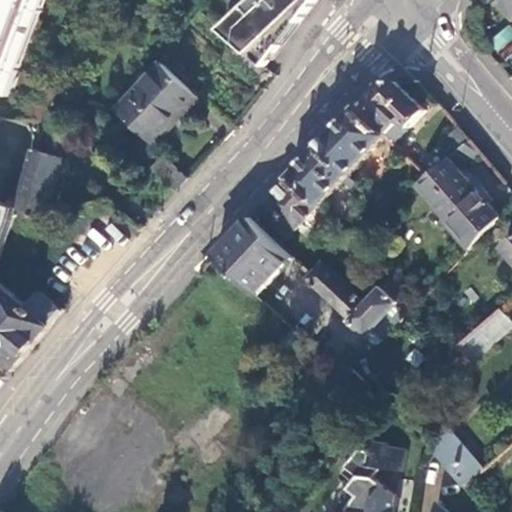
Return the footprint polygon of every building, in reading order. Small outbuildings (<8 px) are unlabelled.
[(47,0),(0,0),(0,95),(10,97),(47,0)] [(283,48),(276,41),(297,22),(301,26),(321,1),(320,0),(258,0),(224,32),(265,69),(283,48)] [(511,0),(495,0),(511,18),(511,0)] [(511,28),(493,45),(504,57),(497,63),(510,79),(511,76),(511,28)] [(229,59),(256,83),(265,74),(238,49),(229,59)] [(120,112),(156,146),(201,99),(165,65),(120,112)] [(383,83),(357,109),(387,138),(390,141),(405,126),(409,130),(426,113),(396,83),(383,83)] [(61,96),(38,86),(22,122),(49,125),(61,96)] [(387,138),(357,109),(291,178),(321,207),(387,138)] [(461,129),(449,138),(439,147),(451,160),(472,142),(461,129)] [(445,222),(469,253),(500,220),(461,172),(483,154),(472,142),(451,160),(439,170),(429,178),(419,187),(447,221),(445,222)] [(17,214),(46,223),(66,161),(40,152),(37,151),(17,214)] [(423,153),(414,163),(429,178),(439,170),(426,157),(423,153)] [(152,172),(177,195),(189,183),(164,159),(160,163),(152,172)] [(321,207),(291,178),(267,203),(297,232),(321,207)] [(0,257),(17,214),(0,207),(0,257)] [(252,219),(214,259),(257,299),(293,258),(252,219)] [(375,255),(365,245),(364,247),(352,259),(361,268),(375,255)] [(306,281),(349,321),(365,303),(322,263),(319,267),(315,264),(319,260),(315,257),(308,265),(301,258),(297,262),(311,275),(306,281)] [(398,304),(400,305),(405,299),(402,296),(407,291),(392,277),(381,288),(398,304)] [(51,331),(66,312),(40,294),(26,308),(0,285),(0,362),(5,367),(13,375),(51,331)] [(381,288),(380,286),(365,303),(349,321),(367,337),(368,336),(398,304),(381,288)] [(398,304),(368,336),(376,343),(406,311),(400,305),(398,304)] [(471,365),(511,329),(511,322),(502,311),(457,348),(471,365)] [(393,406),(391,403),(374,378),(367,384),(351,371),(343,380),(381,416),(393,406)] [(487,469),(451,428),(429,447),(464,489),(487,469)] [(415,511),(419,484),(403,482),(399,498),(377,480),(385,471),(406,474),(411,452),(390,450),(391,447),(373,445),(372,454),(363,453),(343,476),(354,486),(349,493),(354,497),(345,508),(349,511),(415,511)]
